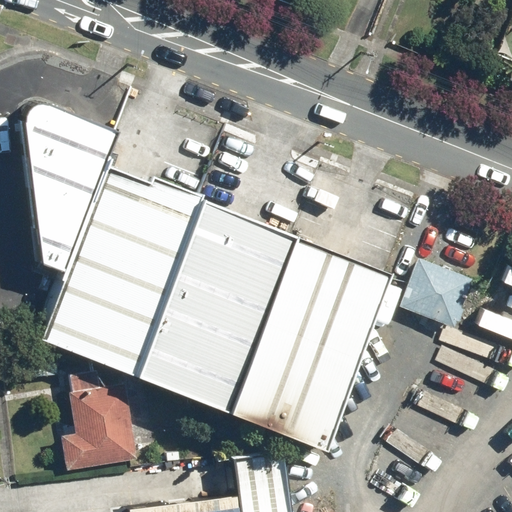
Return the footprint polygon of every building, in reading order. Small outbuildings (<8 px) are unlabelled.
[(59,270),(34,338),(321,448),(383,272),(147,175),(143,182),(100,164),(111,129),(39,101),(27,104),(19,109),(18,120),(34,260),(59,270)] [(415,256),(395,307),(437,324),(449,328),(469,277),(415,256)] [(380,347),(401,355),(397,365),(437,381),(454,338),(435,330),(437,324),(395,307),(380,347)] [(56,436),(62,470),(132,459),(120,382),(61,392),(68,434),(56,436)] [(228,511),(224,474),(112,487),(114,511),(228,511)]
